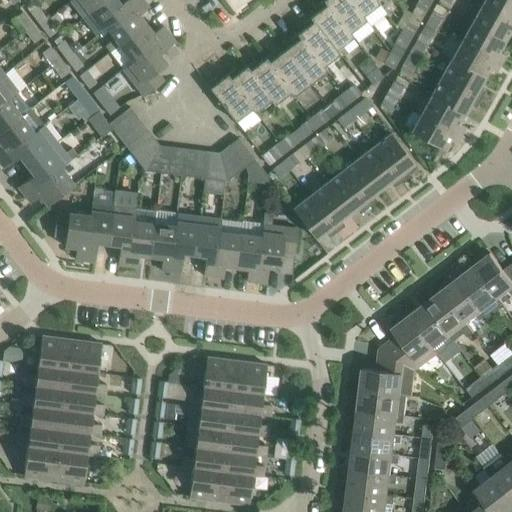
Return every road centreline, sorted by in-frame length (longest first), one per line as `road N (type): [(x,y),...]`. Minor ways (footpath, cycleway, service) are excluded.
road 1 (residential): [(503,166),(469,183),(297,316)]
road 2 (residential): [(297,316),(50,287)]
road 3 (residential): [(302,511),(317,393),(315,351),(297,316)]
